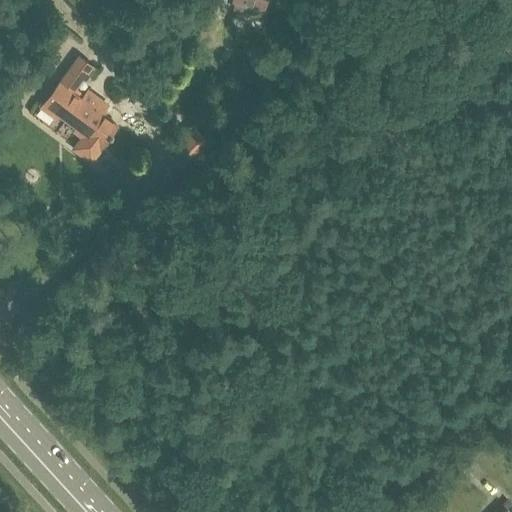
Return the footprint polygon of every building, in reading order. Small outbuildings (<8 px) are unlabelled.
[(36,37),(51,50),(65,33),(50,21),(36,37)] [(94,65),(78,54),(59,79),(75,91),(84,79),(85,80),(90,73),(89,71),(94,65)] [(251,61),(241,54),(226,74),(246,91),(263,70),(269,62),(257,54),(251,61)] [(59,80),(39,106),(55,118),(59,113),(66,118),(76,126),(86,133),(83,136),(75,147),(90,158),(98,148),(116,124),(101,112),(107,105),(91,93),(86,100),(82,98),(59,80)] [(213,144),(193,123),(174,140),(193,162),(213,144)] [(511,511),(507,506),(511,503),(506,499),(492,511),(511,511)]
